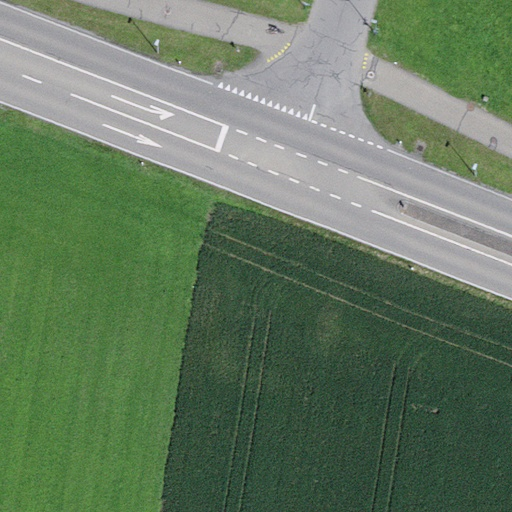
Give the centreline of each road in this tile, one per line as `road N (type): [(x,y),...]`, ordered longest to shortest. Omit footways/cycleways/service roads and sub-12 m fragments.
road 1 (primary): [(294,168),(0,54)]
road 2 (primary): [(511,255),(294,168)]
road 3 (residential): [(343,0),(294,168)]
